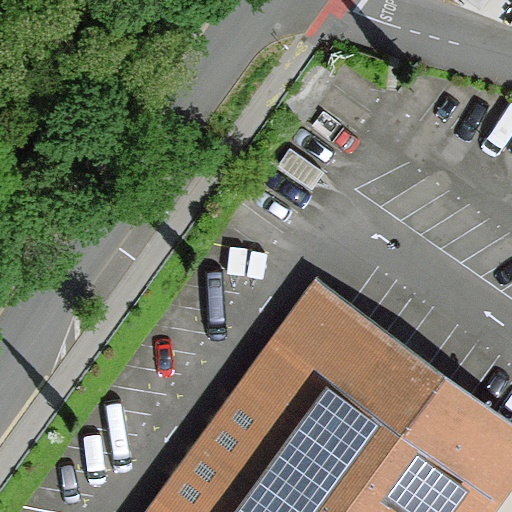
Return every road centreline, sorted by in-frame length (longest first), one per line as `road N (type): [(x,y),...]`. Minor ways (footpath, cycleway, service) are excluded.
road 1 (tertiary): [(0,384),(277,0)]
road 2 (residential): [(371,0),(417,29),(511,58)]
